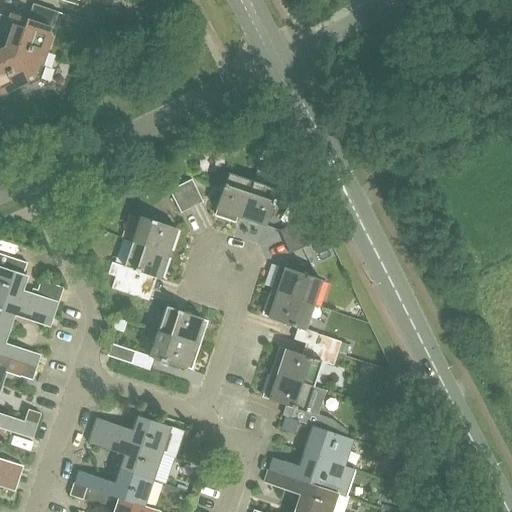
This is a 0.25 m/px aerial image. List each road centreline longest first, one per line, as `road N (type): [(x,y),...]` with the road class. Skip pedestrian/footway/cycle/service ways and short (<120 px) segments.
road 1 (tertiary): [(509,511),(276,65)]
road 2 (tertiary): [(32,173),(276,65)]
road 3 (residential): [(82,377),(95,316),(32,173)]
road 4 (residential): [(205,419),(250,284),(195,265)]
road 5 (residential): [(36,511),(82,377)]
road 6 (residential): [(205,419),(82,377)]
